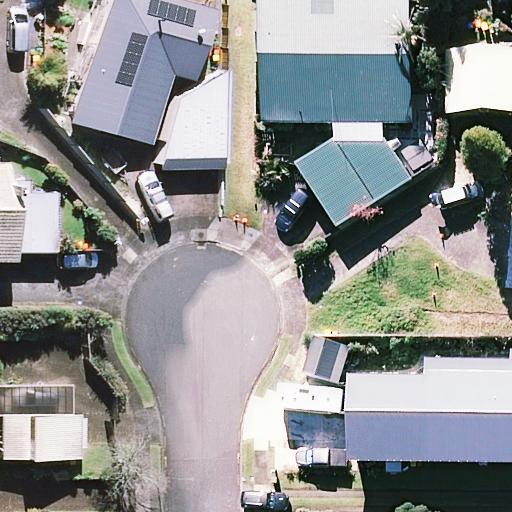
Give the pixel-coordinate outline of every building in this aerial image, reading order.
[(205,0),(94,0),(62,124),(143,145),(161,75),(184,81),(205,0)] [(413,0),(266,0),(264,129),(338,131),(337,152),(302,174),(338,232),(412,186),(376,128),(411,128),(413,0)] [(511,119),(511,57),(449,58),(450,120),(511,119)] [(221,68),(168,94),(154,169),(217,172),(221,68)] [(0,194),(0,252),(47,253),(47,195),(0,194)] [(511,198),(508,198),(502,291),(511,291),(511,198)] [(0,384),(0,458),(73,459),(73,385),(0,384)]
